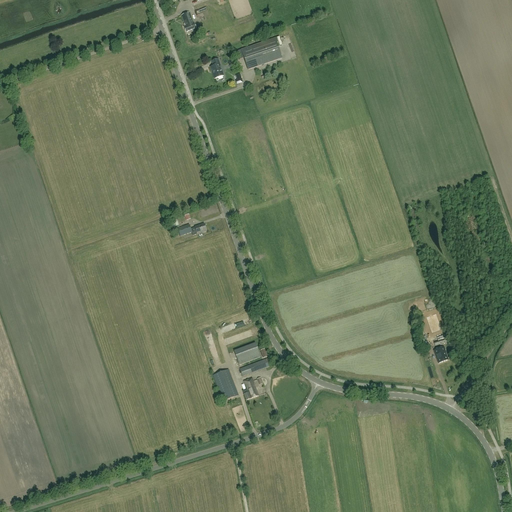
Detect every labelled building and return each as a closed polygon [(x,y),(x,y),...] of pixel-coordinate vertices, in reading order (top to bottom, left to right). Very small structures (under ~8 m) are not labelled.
[(185,27),(184,27),(186,33),(196,29),(194,23),(193,23),(190,13),(181,16),(185,27)] [(241,50),(248,70),(282,59),(275,39),(241,50)] [(218,60),(212,62),(213,67),(210,68),(214,79),(224,76),(218,60)] [(193,236),(197,234),(206,231),(204,225),(195,228),(191,230),(189,225),(178,229),(180,237),(192,233),(193,236)] [(431,333),(441,330),(436,314),(426,317),(431,333)] [(436,334),(438,340),(445,338),(444,335),(442,335),(441,332),(436,334)] [(234,352),(239,365),(260,357),(255,344),(234,352)] [(444,348),(433,352),(434,355),(435,355),(438,364),(447,361),(445,354),(446,354),(444,348)] [(267,360),(240,369),(242,377),(269,367),(267,360)] [(228,370),(213,376),(223,402),(238,396),(228,370)] [(247,389),(242,391),(246,401),(258,396),(252,379),(244,382),(247,389)]
